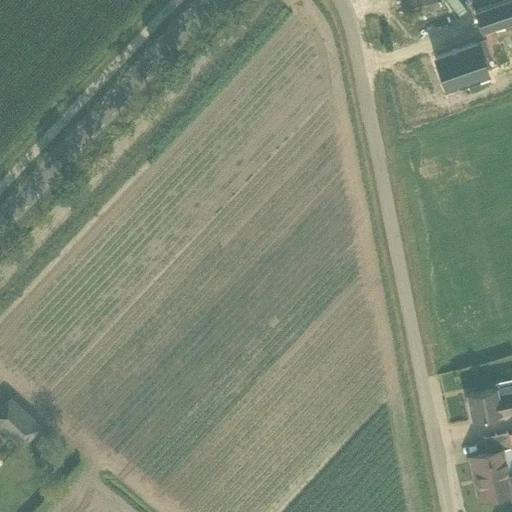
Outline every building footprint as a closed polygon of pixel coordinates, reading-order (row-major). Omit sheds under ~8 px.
[(416,0),(418,12),(436,11),(435,0),(416,0)] [(511,0),(474,13),(481,32),(511,21),(511,0)] [(483,39),(434,56),(445,88),(466,81),(469,88),(489,81),(487,73),(481,56),(489,53),(483,39)] [(495,388),(485,390),(466,394),(471,420),(511,411),(511,393),(497,396),(495,388)] [(0,408),(0,425),(21,446),(40,428),(9,399),(0,408)] [(487,453),(469,457),(478,500),(498,495),(510,493),(511,499),(511,434),(508,435),(507,432),(483,437),(487,453)]
